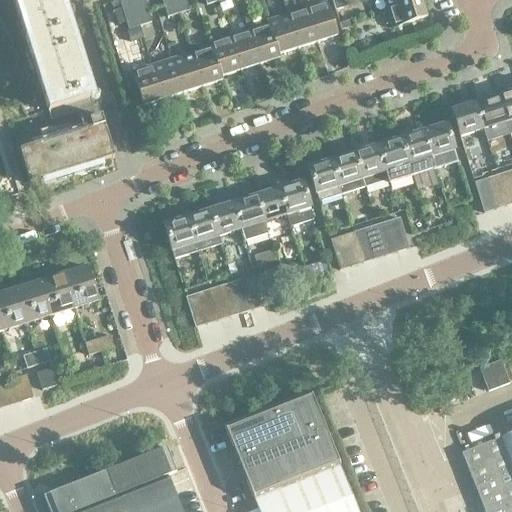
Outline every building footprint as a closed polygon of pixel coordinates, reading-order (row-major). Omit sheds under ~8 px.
[(10,0),(46,113),(96,97),(65,0),(10,0)] [(139,26),(130,0),(118,0),(118,1),(125,23),(127,30),(139,26)] [(143,0),(130,0),(139,26),(151,23),(143,0)] [(178,14),(173,0),(161,0),(167,18),(178,14)] [(186,0),(173,0),(178,14),(189,10),(186,0)] [(382,0),(386,10),(415,0),(382,0)] [(425,19),(419,0),(415,0),(386,10),(392,29),(425,19)] [(118,1),(110,3),(117,26),(125,23),(118,1)] [(332,5),(334,11),(347,7),(345,1),(332,5)] [(325,3),(305,9),(316,43),(336,36),(325,3)] [(305,9),(286,15),(297,49),(316,43),(305,9)] [(297,49),(286,15),(267,21),(268,25),(277,55),(297,49)] [(352,27),(350,20),(338,24),(340,31),(352,27)] [(278,59),(277,55),(268,25),(248,31),(259,65),(278,59)] [(129,44),(142,40),(138,28),(125,32),(129,44)] [(239,71),(259,65),(248,31),(229,37),(239,71)] [(239,71),(229,37),(209,44),(210,47),(220,77),(239,71)] [(221,81),(220,77),(210,47),(190,54),(201,87),(221,81)] [(181,93),(201,87),(190,54),(171,60),(181,93)] [(162,100),(181,93),(171,60),(151,66),(162,100)] [(142,106),(162,100),(151,66),(131,72),(142,106)] [(511,91),(496,96),(505,123),(511,120),(511,91)] [(505,123),(496,96),(473,104),(482,130),(505,123)] [(459,137),(482,130),(473,104),(450,111),(459,137)] [(13,147),(10,153),(22,195),(41,189),(41,187),(103,169),(104,170),(117,166),(121,160),(106,108),(78,117),(81,127),(51,136),(49,128),(41,130),(44,138),(13,147)] [(421,133),(433,170),(456,163),(444,125),(421,133)] [(410,177),(433,170),(421,133),(398,140),(410,177)] [(375,147),(386,181),(387,185),(410,177),(398,140),(375,147)] [(363,188),(386,181),(375,147),(352,154),(363,188)] [(340,195),(363,188),(352,154),(329,161),(340,195)] [(317,202),(340,195),(329,161),(306,169),(315,195),(317,202)] [(506,206),(511,204),(511,186),(508,173),(496,176),(506,206)] [(495,210),(506,206),(496,176),(485,180),(495,210)] [(495,210),(485,180),(473,184),(483,214),(495,210)] [(277,190),(286,217),(288,228),(312,221),(309,210),(300,183),(277,190)] [(263,224),(286,217),(277,190),(254,197),(263,224)] [(231,204),(240,231),(243,242),(266,235),(263,224),(254,197),(231,204)] [(217,238),(240,231),(231,204),(208,211),(217,238)] [(219,246),(217,238),(208,211),(185,218),(196,253),(219,246)] [(174,260),(196,253),(185,218),(162,225),(171,252),(174,260)] [(398,219),(386,223),(396,253),(408,250),(398,219)] [(385,257),(396,253),(386,223),(375,227),(385,257)] [(373,260),(385,257),(375,227),(364,230),(373,260)] [(362,264),(373,260),(364,230),(353,234),(362,264)] [(339,271),(351,268),(341,237),(337,239),(335,231),(328,233),(330,241),(339,271)] [(351,268),(362,264),(353,234),(341,237),(351,268)] [(236,274),(233,264),(226,266),(229,276),(236,274)] [(63,275),(73,310),(98,302),(87,268),(63,275)] [(280,269),(266,273),(270,286),(283,282),(280,269)] [(49,318),(73,310),(63,275),(38,283),(49,318)] [(241,281),(251,311),(263,307),(253,277),(241,281)] [(251,311),(241,281),(230,284),(240,315),(251,311)] [(25,325),(49,318),(38,283),(14,290),(25,325)] [(230,284),(219,288),(228,318),(240,315),(230,284)] [(228,318),(219,288),(208,291),(217,322),(228,318)] [(0,329),(1,333),(25,325),(14,290),(0,294),(0,329)] [(217,322),(208,291),(196,295),(206,325),(217,322)] [(194,329),(206,325),(196,295),(185,298),(194,329)] [(96,341),(100,353),(112,349),(108,337),(96,341)] [(88,357),(100,353),(96,341),(84,345),(88,357)] [(34,353),(38,366),(48,362),(44,350),(34,353)] [(25,370),(38,366),(34,353),(21,357),(25,370)] [(49,372),(34,376),(39,392),(53,387),(49,372)] [(14,380),(20,403),(32,400),(25,377),(14,380)] [(9,406),(20,403),(14,380),(3,383),(9,406)] [(0,409),(9,406),(3,383),(0,384),(0,409)] [(257,500),(338,467),(309,392),(223,427),(253,502),(257,500)] [(511,511),(511,433),(497,440),(496,438),(492,440),(493,442),(465,453),(456,432),(454,433),(463,453),(461,455),(483,511),(511,511)] [(114,497),(166,477),(175,473),(165,448),(104,472),(114,497)] [(356,511),(338,467),(257,500),(261,511),(356,511)] [(78,511),(114,497),(104,472),(43,497),(48,511),(78,511)] [(78,511),(180,511),(166,477),(114,497),(78,511)]
